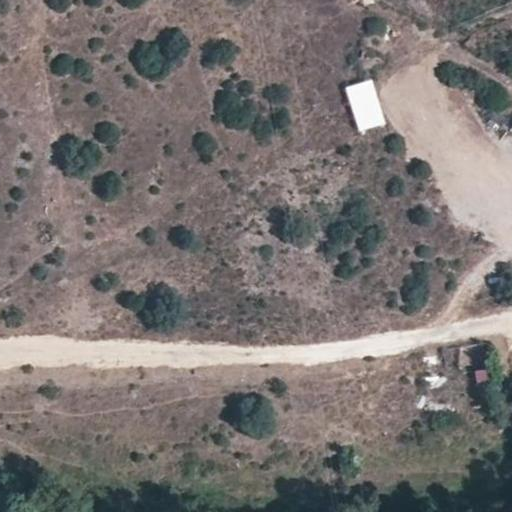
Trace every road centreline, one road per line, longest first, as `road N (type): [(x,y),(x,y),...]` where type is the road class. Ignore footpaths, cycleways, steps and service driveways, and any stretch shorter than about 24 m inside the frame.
road 1 (track): [(511,245),(463,278),(436,330),(372,346),(0,352)]
road 2 (track): [(511,88),(369,0)]
